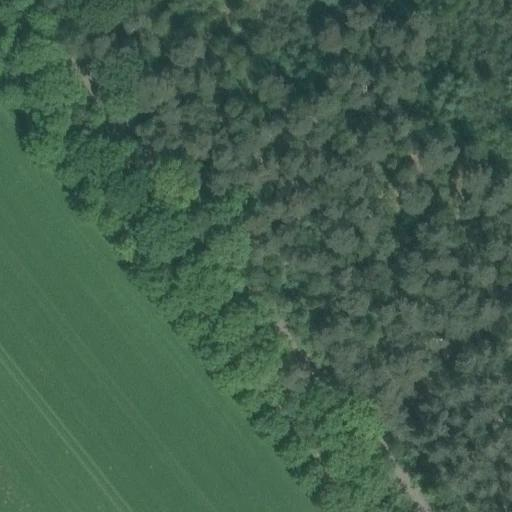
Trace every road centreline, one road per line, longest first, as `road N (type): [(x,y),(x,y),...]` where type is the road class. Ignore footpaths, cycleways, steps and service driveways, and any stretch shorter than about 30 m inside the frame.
road 1 (track): [(30,0),(432,511)]
road 2 (track): [(0,69),(351,511)]
road 3 (track): [(367,429),(511,266)]
